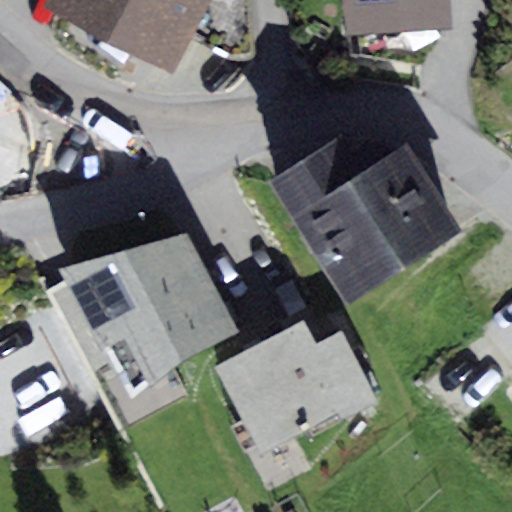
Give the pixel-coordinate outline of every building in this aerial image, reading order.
[(48,0),(45,7),(109,40),(130,0),(48,0)] [(130,0),(109,40),(173,74),(212,0),(130,0)] [(345,0),(347,33),(453,26),(450,0),(345,0)] [(340,136),(269,182),(348,304),(463,230),(407,144),(364,172),(340,136)] [(187,232),(62,268),(131,398),(238,332),(187,232)] [(216,367),(264,459),(379,399),(343,330),(318,343),(306,320),(216,367)]
